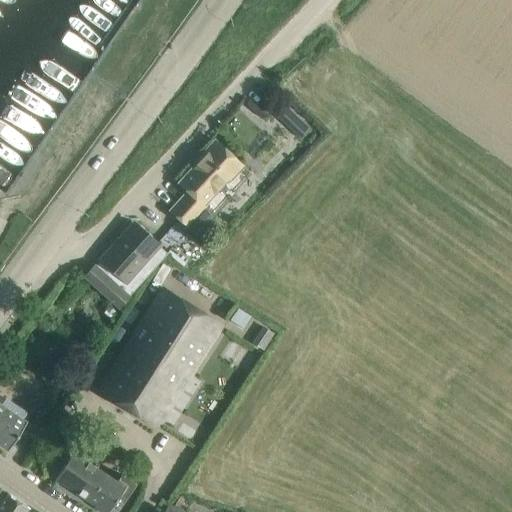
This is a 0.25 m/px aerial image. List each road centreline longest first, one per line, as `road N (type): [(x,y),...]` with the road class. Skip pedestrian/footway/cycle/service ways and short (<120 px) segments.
road 1 (unclassified): [(18,279),(79,249),(327,0)]
road 2 (unclassified): [(18,279),(220,0)]
